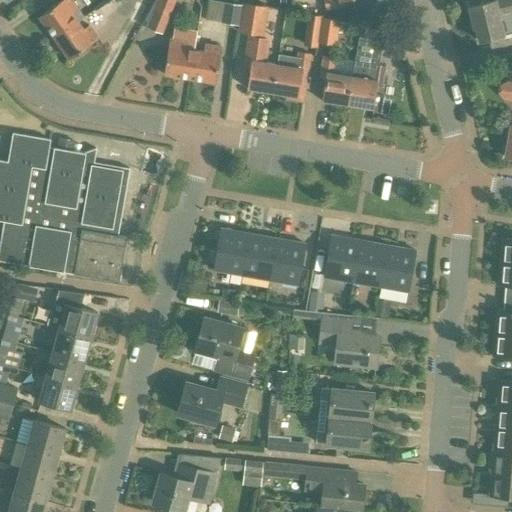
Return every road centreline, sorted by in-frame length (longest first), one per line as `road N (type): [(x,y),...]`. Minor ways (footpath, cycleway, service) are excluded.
road 1 (residential): [(102,511),(208,133)]
road 2 (unclassified): [(437,511),(444,342),(455,307),(464,180)]
road 3 (unclassified): [(464,180),(208,133)]
road 4 (unclassified): [(208,133),(49,102),(0,46)]
road 5 (unclassified): [(464,180),(420,0)]
